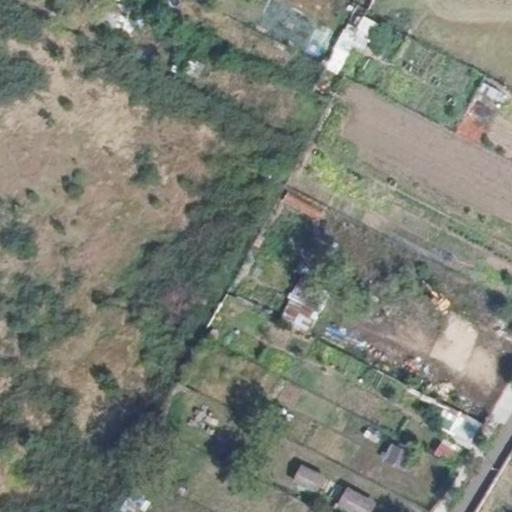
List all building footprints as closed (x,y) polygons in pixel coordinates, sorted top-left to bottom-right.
[(451,132),(479,144),(486,125),(459,114),(451,132)] [(331,293),(306,280),(299,294),(324,307),(331,293)] [(292,327),(309,336),(317,321),(299,312),(292,327)] [(456,434),(472,443),(483,425),(466,416),(456,434)] [(441,444),(435,455),(453,465),(459,454),(441,444)] [(391,445),(385,459),(405,469),(412,455),(391,445)] [(294,486),(319,494),(324,475),(300,467),(294,486)] [(345,489),(338,510),(345,511),(372,511),(377,500),(345,489)]
